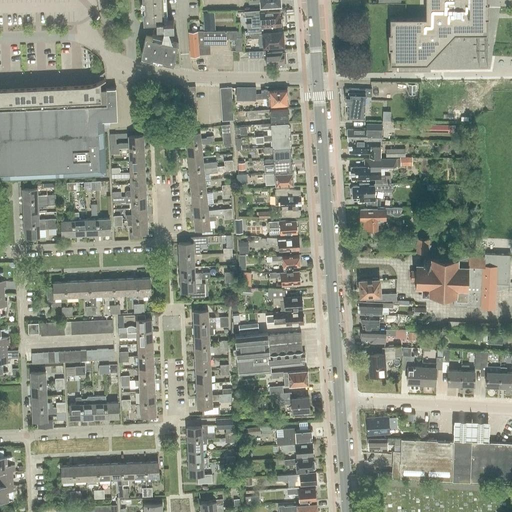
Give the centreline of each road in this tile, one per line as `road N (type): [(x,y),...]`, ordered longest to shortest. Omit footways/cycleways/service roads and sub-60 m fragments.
road 1 (residential): [(0,39),(89,37),(131,68),(187,78),(317,78)]
road 2 (tertiary): [(340,402),(317,78)]
road 3 (residential): [(27,429),(173,423),(176,362)]
road 4 (residential): [(166,187),(162,244),(18,251)]
road 5 (residential): [(511,407),(340,402)]
